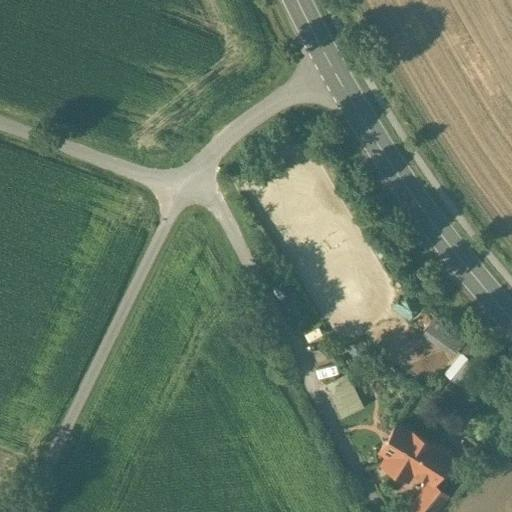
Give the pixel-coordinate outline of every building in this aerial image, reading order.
[(460,356),(473,337),(437,313),(424,332),(460,356)] [(447,373),(463,382),(476,358),(461,350),(447,373)] [(327,380),(343,414),(366,404),(350,370),(327,380)] [(429,441),(397,422),(380,450),(387,454),(382,463),(407,478),(412,470),(430,481),(432,482),(451,450),(431,438),(429,441)] [(430,481),(404,511),(432,511),(446,494),(430,481)]
